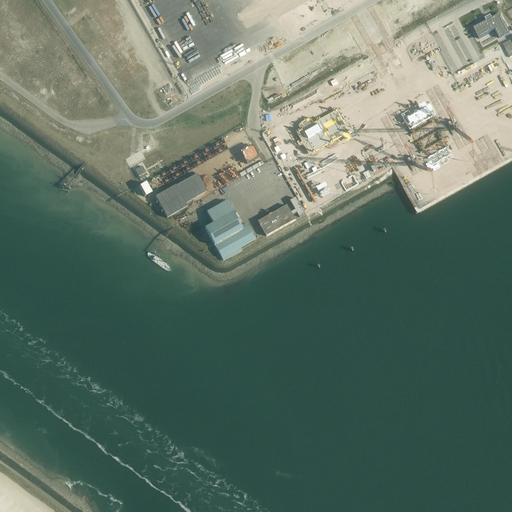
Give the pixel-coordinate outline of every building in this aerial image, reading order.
[(159,0),(134,16),(137,19),(134,21),(139,28),(184,0),(159,0)] [(473,28),(472,29),(474,34),(476,34),(479,39),(494,30),(500,41),(504,39),(505,40),(511,37),(510,36),(511,35),(499,14),(491,18),(490,15),(484,18),(486,21),(483,22),(473,27),(473,28)] [(410,50),(397,57),(402,66),(415,58),(410,50)] [(0,61),(0,62),(3,65),(13,57),(9,53),(0,61)] [(393,163),(411,153),(407,146),(425,136),(393,80),(358,100),(393,163)] [(47,101),(53,96),(48,90),(42,94),(47,101)] [(345,119),(349,111),(342,108),(338,115),(345,119)] [(332,122),(325,119),(322,127),(334,132),(336,128),(331,126),(332,122)] [(356,144),(342,151),(350,168),(349,168),(354,179),(369,172),(356,144)] [(140,179),(147,175),(142,167),(135,170),(140,179)] [(157,174),(150,178),(156,189),(163,185),(157,174)] [(208,194),(200,179),(178,191),(177,188),(159,198),(171,218),(190,208),(188,205),(208,194)] [(155,209),(160,207),(155,195),(151,197),(155,209)] [(305,214),(296,198),(290,202),(296,211),(291,213),(287,206),(258,222),(266,237),(295,220),(293,216),(297,214),(299,218),(305,214)] [(240,226),(226,201),(206,212),(213,224),(205,228),(223,261),(241,251),(240,248),(254,240),(245,224),(240,226)] [(186,225),(189,228),(200,219),(196,215),(186,225)]
